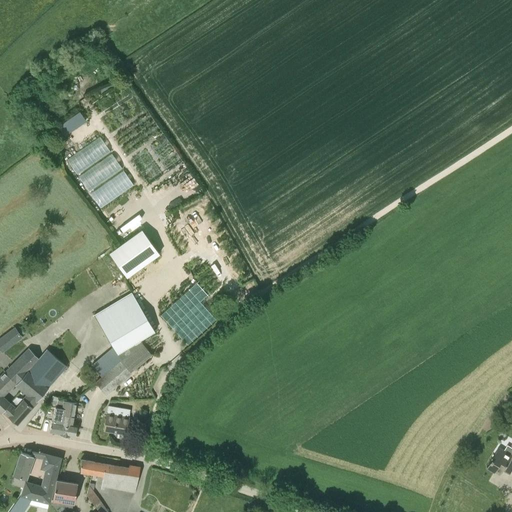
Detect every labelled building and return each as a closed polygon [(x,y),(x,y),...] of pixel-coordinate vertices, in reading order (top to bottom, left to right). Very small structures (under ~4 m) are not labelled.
[(103,136),(68,157),(78,173),(113,151),(103,136)] [(150,183),(158,177),(158,139),(132,157),(150,183)] [(114,152),(80,175),(90,190),(124,168),(114,152)] [(92,192),(102,207),(135,184),(125,169),(92,192)] [(143,228),(111,252),(128,276),(161,253),(143,228)] [(91,365),(102,377),(142,343),(140,339),(154,331),(131,292),(94,314),(113,346),(91,365)] [(9,336),(8,334),(0,339),(0,348),(2,351),(21,336),(17,331),(9,336)] [(151,354),(142,343),(102,377),(96,382),(106,394),(131,373),(130,372),(151,354)] [(0,410),(2,412),(3,411),(17,397),(16,396),(10,402),(3,396),(15,385),(15,384),(18,386),(29,372),(34,365),(39,358),(29,349),(23,354),(0,376),(0,410)] [(18,398),(17,397),(3,411),(17,423),(48,387),(67,366),(47,349),(29,372),(18,386),(24,391),(28,394),(24,399),(18,398)] [(49,431),(60,433),(65,408),(62,408),(56,407),(59,397),(52,395),(48,409),(54,410),(52,420),(50,427),(49,431)] [(64,400),(62,408),(65,408),(75,410),(76,403),(64,400)] [(70,435),(71,435),(75,436),(77,425),(72,424),(75,410),(65,408),(60,433),(60,434),(70,436),(70,435)] [(106,414),(104,429),(126,434),(129,418),(106,414)] [(503,469),(510,473),(511,469),(511,453),(511,454),(504,450),(500,456),(495,453),(486,467),(494,472),(496,469),(501,472),(503,469)] [(24,482),(33,456),(21,452),(14,475),(14,476),(12,483),(24,487),(22,495),(10,511),(22,511),(28,505),(31,498),(49,502),(61,458),(45,454),(42,467),(47,468),(42,487),(24,482)] [(106,464),(80,459),(81,470),(92,473),(103,475),(101,489),(104,489),(104,486),(135,492),(140,467),(129,465),(128,468),(106,464)] [(78,483),(57,479),(52,504),(56,508),(56,507),(60,504),(72,506),(72,507),(73,503),(74,503),(78,483)] [(99,511),(107,511),(94,493),(93,491),(95,484),(90,483),(87,495),(99,511)]
